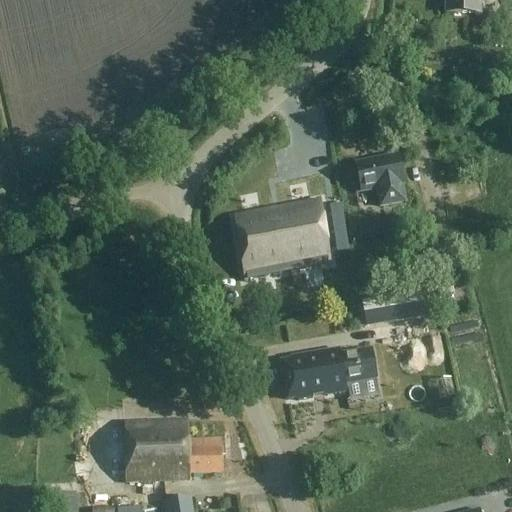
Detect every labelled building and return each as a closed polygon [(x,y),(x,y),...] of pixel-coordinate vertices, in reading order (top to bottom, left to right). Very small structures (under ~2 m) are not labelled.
[(494,0),(446,0),(446,15),(479,16),(479,0),(492,0),(495,0),(494,0)] [(356,166),(361,194),(377,191),(380,208),(405,204),(401,186),(404,185),(398,157),(356,166)] [(247,282),(333,264),(320,202),(300,206),(273,211),(234,219),(238,241),(241,256),(247,282)] [(411,279),(457,264),(450,242),(404,257),(411,279)] [(409,315),(406,299),(375,305),(378,321),(409,315)] [(372,307),(356,310),(359,326),(375,323),(372,307)] [(376,379),(371,352),(340,357),(339,351),(290,359),(290,361),(280,363),(287,402),(297,400),(297,402),(312,399),(312,397),(323,395),(346,392),(345,385),(376,379)] [(221,442),(189,442),(188,422),(124,424),(125,484),(189,482),(189,477),(222,476),(221,442)] [(48,466),(49,482),(66,482),(65,465),(48,466)] [(43,511),(77,511),(76,494),(42,498),(43,511)] [(191,511),(189,499),(165,502),(166,511),(191,511)]
